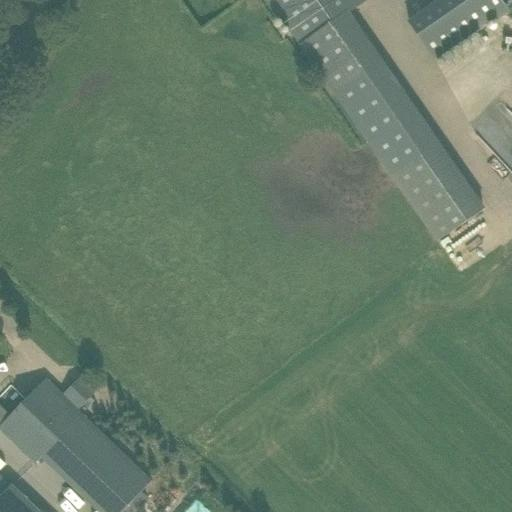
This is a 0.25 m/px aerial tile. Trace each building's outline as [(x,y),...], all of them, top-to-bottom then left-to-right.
[(266,0),(299,48),(301,47),(349,13),(364,3),(362,0),(266,0)] [(497,0),(444,0),(408,25),(432,60),(505,11),(497,0)] [(440,143),(349,13),(301,47),(437,243),(486,209),(440,143)] [(0,405),(0,429),(14,442),(34,462),(41,454),(46,449),(80,413),(62,395),(60,394),(46,380),(11,416),(0,405)] [(46,449),(41,454),(101,511),(123,511),(142,494),(151,485),(80,413),(46,449)]
